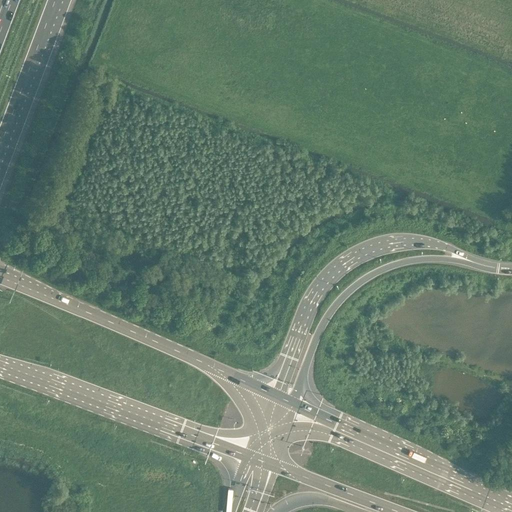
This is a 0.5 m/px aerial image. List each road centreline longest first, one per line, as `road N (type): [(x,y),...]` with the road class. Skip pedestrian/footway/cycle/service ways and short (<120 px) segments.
road 1 (trunk): [(275,396),(0,274)]
road 2 (tertiary): [(464,260),(443,244),(408,240),(353,257),(317,295),(275,396)]
road 3 (trunk): [(0,364),(249,457)]
road 4 (tertiary): [(292,404),(326,321),(358,284),(411,259),(464,260)]
road 5 (primary): [(511,501),(292,404)]
road 6 (motorway): [(0,147),(55,0)]
road 7 (primary): [(277,467),(390,511)]
